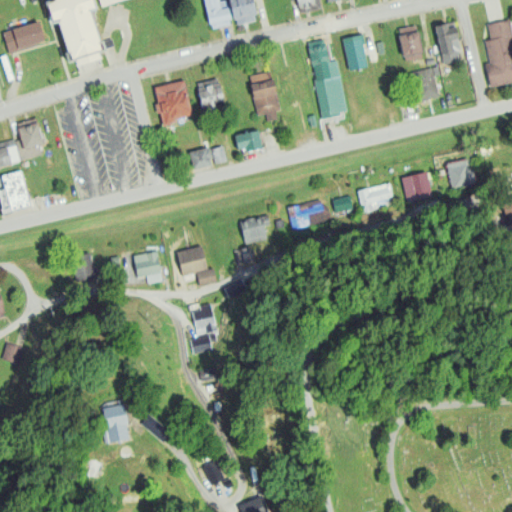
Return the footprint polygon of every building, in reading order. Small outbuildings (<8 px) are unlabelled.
[(52,0),(58,20),(61,18),(75,58),(106,47),(94,10),(101,8),(98,0),(52,0)] [(98,0),(126,0),(101,8),(98,0)] [(202,0),(208,24),(210,24),(212,29),(230,26),(229,20),(232,20),(230,7),(222,8),(220,0),(202,0)] [(256,20),(254,15),(258,14),(253,0),(229,0),(234,19),(236,18),(239,25),(256,20)] [(319,0),(322,9),(299,13),(296,0),(319,0)] [(510,19),(511,26),(511,82),(490,88),(485,64),(490,63),(485,42),(491,39),(488,24),(510,19)] [(9,53),(47,40),(40,20),(3,32),(9,53)] [(458,25),(460,38),(451,40),(454,53),(440,56),(434,26),(446,23),(447,27),(458,25)] [(401,34),(405,57),(425,53),(421,31),(401,34)] [(372,32),(379,64),(345,71),(340,40),(372,32)] [(326,43),(330,62),(337,60),(346,112),(322,118),(309,47),(326,43)] [(439,98),(431,68),(410,73),(420,102),(439,98)] [(311,97),(282,104),(277,76),(304,69),(311,97)] [(280,111),(256,115),(250,76),(273,72),(280,111)] [(184,80),(192,115),(160,122),(155,86),(184,80)] [(198,88),(203,109),(226,104),(219,81),(198,88)] [(40,122),(45,144),(40,145),(43,156),(21,162),(15,141),(21,139),(18,127),(40,122)] [(263,147),(237,152),(234,135),(259,131),(263,147)] [(0,144),(13,141),(19,162),(0,168),(0,144)] [(213,149),(216,164),(226,161),(223,146),(213,149)] [(189,152),(193,171),(212,166),(207,149),(189,152)] [(443,163),(447,185),(477,178),(472,158),(443,163)] [(32,206),(22,170),(0,176),(0,207),(2,215),(32,206)] [(402,179),(407,202),(439,195),(433,172),(402,179)] [(351,192),(356,216),(392,207),(388,183),(351,192)] [(331,198),(334,211),(351,207),(349,194),(331,198)] [(285,209),(290,232),(329,224),(324,201),(285,209)] [(239,222),(243,241),(266,235),(261,216),(239,222)] [(252,262),(242,264),(240,249),(250,247),(252,262)] [(174,253),(183,282),(196,279),(198,288),(216,284),(214,270),(205,271),(199,248),(174,253)] [(131,256),(136,286),(162,283),(157,253),(131,256)] [(72,256),(77,281),(95,279),(90,254),(72,256)] [(36,269),(42,295),(62,291),(54,266),(36,269)] [(236,284),(224,291),(227,296),(239,290),(236,284)] [(192,355),(188,340),(198,337),(192,307),(211,303),(217,337),(209,339),(212,352),(192,355)] [(17,364),(2,359),(7,343),(22,348),(17,364)] [(130,401),(137,439),(115,443),(109,406),(130,401)] [(139,422),(162,442),(171,432),(147,413),(139,422)] [(199,459),(210,484),(222,479),(212,454),(199,459)] [(86,474),(100,476),(103,459),(88,457),(86,474)] [(260,511),(268,509),(262,494),(238,504),(241,511),(260,511)]
